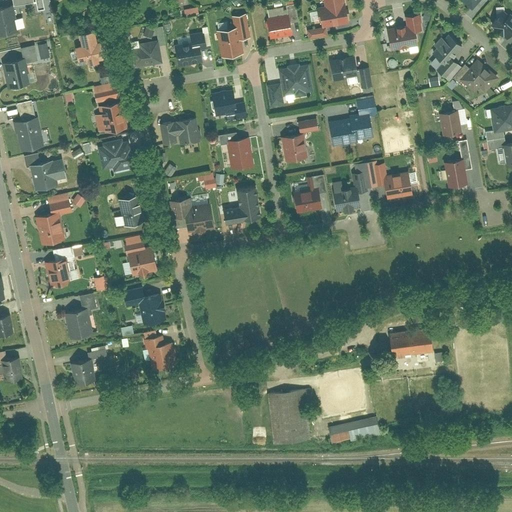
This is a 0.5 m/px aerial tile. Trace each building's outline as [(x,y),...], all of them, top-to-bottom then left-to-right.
[(325,0),(326,9),(318,10),(320,25),(350,21),(348,6),(343,7),(342,0),(325,0)] [(457,0),(469,10),(478,0),(457,0)] [(18,8),(0,11),(0,36),(13,34),(23,32),(18,8)] [(511,19),(503,11),(491,23),(507,38),(511,33),(511,19)] [(403,22),(385,24),(389,51),(421,47),(419,32),(422,31),(420,14),(402,16),(403,22)] [(237,28),(220,30),(223,56),(243,56),(242,49),(240,39),(251,38),(248,15),(235,17),(237,28)] [(289,19),(270,21),(272,38),(291,36),(289,19)] [(191,43),(173,46),(177,66),(207,60),(205,46),(210,45),(206,27),(189,30),(191,43)] [(84,45),(77,47),(79,60),(89,58),(90,63),(101,61),(100,56),(107,55),(105,42),(98,43),(96,32),(82,34),(84,45)] [(460,47),(445,34),(430,52),(443,63),(435,72),(445,80),(460,63),(452,56),(460,47)] [(142,51),(132,53),(134,67),(162,62),(158,39),(141,42),(142,51)] [(25,59),(3,63),(5,76),(8,89),(32,84),(27,63),(39,61),(36,45),(23,48),(25,59)] [(356,58),(330,63),(333,81),(345,78),(359,76),(362,91),(371,89),(366,66),(358,68),(356,58)] [(477,60),(461,81),(474,92),(478,86),(484,90),(496,75),(477,60)] [(281,83),(269,85),(272,106),(284,104),(283,95),(314,91),(310,64),(279,68),(281,83)] [(110,84),(92,88),(95,104),(121,98),(118,88),(112,90),(110,84)] [(236,91),(211,93),(213,116),(233,114),(233,119),(246,118),(244,102),(237,103),(236,91)] [(351,122),(327,125),(330,147),(359,144),(358,137),(369,136),(367,113),(377,112),(375,97),(358,99),(360,113),(350,114),(351,122)] [(511,130),(511,101),(490,104),(492,129),(484,129),(486,149),(503,147),(505,165),(511,164),(511,140),(504,142),(503,131),(511,130)] [(122,103),(100,107),(104,130),(127,126),(122,103)] [(464,110),(439,113),(442,135),(459,133),(458,124),(466,123),(464,110)] [(36,115),(15,120),(22,151),(43,146),(36,115)] [(198,118),(162,123),(165,146),(201,140),(201,137),(198,118)] [(299,136),(284,138),(287,160),(307,157),(303,133),(321,130),(319,118),(297,121),(299,136)] [(230,142),(233,166),(253,164),(250,139),(240,140),(239,132),(219,134),(220,144),(230,142)] [(106,147),(97,149),(103,172),(116,168),(118,176),(148,169),(142,144),(130,147),(129,141),(123,142),(122,139),(105,143),(106,147)] [(40,152),(26,155),(28,168),(31,167),(36,189),(59,184),(58,178),(67,177),(63,159),(42,163),(40,152)] [(435,154),(427,155),(428,163),(436,162),(435,154)] [(372,187),(384,185),(386,200),(412,196),(408,172),(386,176),(383,160),(369,162),(372,187)] [(461,161),(445,164),(450,188),(465,185),(461,161)] [(353,183),(335,186),(338,211),(364,207),(362,191),(366,191),(365,188),(372,187),(369,162),(360,163),(361,173),(352,174),(353,183)] [(312,190),(294,193),(298,213),(323,208),(319,189),(328,188),(326,175),(310,178),(312,190)] [(121,198),(125,225),(147,222),(143,202),(149,201),(146,182),(133,184),(134,196),(121,198)] [(252,191),(237,194),(239,203),(223,206),(226,223),(257,218),(252,191)] [(53,212),(38,215),(43,244),(66,239),(61,214),(73,212),(70,192),(50,196),(53,212)] [(189,199),(177,201),(179,220),(186,219),(188,232),(218,228),(216,210),(191,214),(189,199)] [(146,241),(122,246),(129,276),(158,269),(153,248),(148,249),(146,241)] [(67,260),(46,264),(50,286),(71,282),(67,260)] [(146,289),(124,293),(126,308),(141,305),(144,324),(165,320),(161,294),(147,296),(146,289)] [(0,308),(0,307),(0,334),(14,333),(11,315),(2,316),(0,308)] [(88,310),(65,314),(69,337),(92,334),(88,310)] [(430,331),(391,335),(393,356),(433,352),(430,331)] [(162,336),(145,340),(147,354),(153,352),(156,370),(179,365),(174,343),(164,345),(162,336)] [(0,366),(4,366),(6,384),(25,382),(22,357),(6,359),(5,352),(0,352),(0,366)] [(92,361),(72,365),(76,386),(96,382),(92,361)] [(309,385),(266,391),(273,441),(310,436),(305,401),(311,400),(309,385)] [(375,414),(328,424),(332,442),(379,431),(375,414)]
